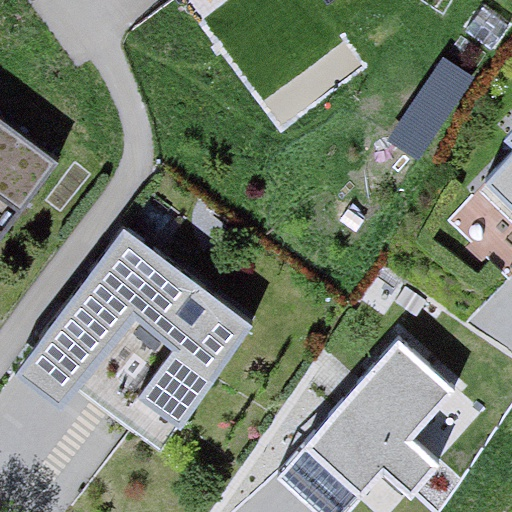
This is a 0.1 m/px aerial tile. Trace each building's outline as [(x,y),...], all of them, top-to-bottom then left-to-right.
[(428,161),(479,74),(447,56),(396,143),(428,161)] [(0,262),(78,162),(0,101),(0,262)] [(511,177),(499,191),(511,203),(511,177)] [(265,328),(135,231),(26,376),(77,413),(87,400),(167,459),(265,328)] [(464,393),(407,342),(284,480),(319,511),(400,511),(412,499),(424,509),(457,472),(427,446),(437,434),(456,444),(477,420),(457,402),(464,393)]
